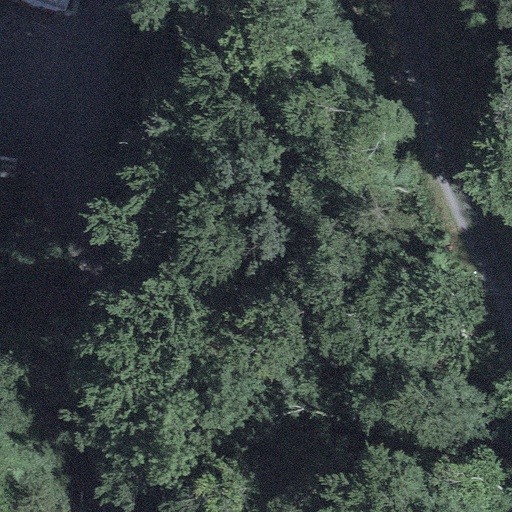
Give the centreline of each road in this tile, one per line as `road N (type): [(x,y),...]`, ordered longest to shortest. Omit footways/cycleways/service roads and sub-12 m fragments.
road 1 (track): [(108,511),(89,103),(116,0)]
road 2 (track): [(404,0),(440,170),(511,312)]
